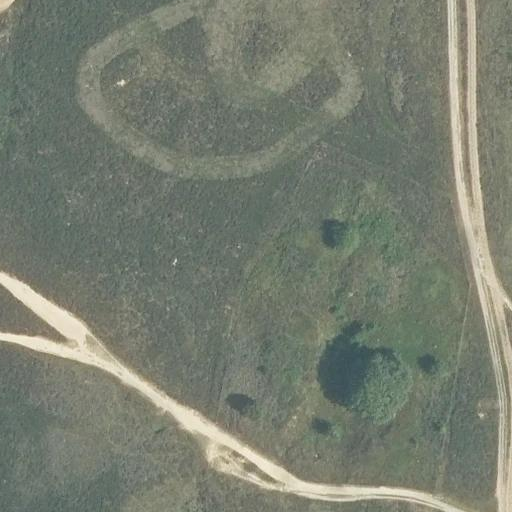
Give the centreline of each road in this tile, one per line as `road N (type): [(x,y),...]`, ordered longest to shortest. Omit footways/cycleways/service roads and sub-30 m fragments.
road 1 (track): [(468,242),(509,409),(508,511)]
road 2 (track): [(459,0),(468,242)]
